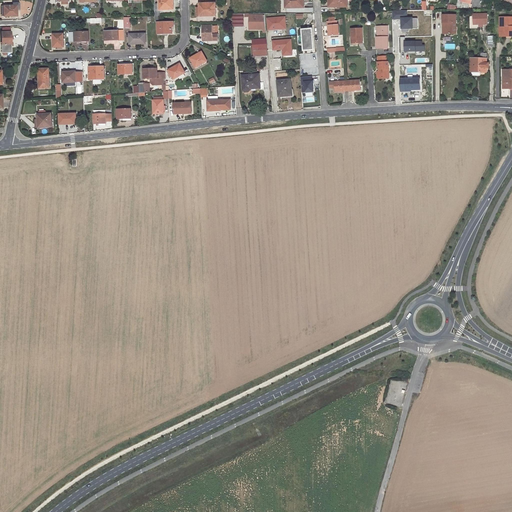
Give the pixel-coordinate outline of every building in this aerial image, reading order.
[(158,16),(158,12),(160,12),(160,10),(174,10),(173,0),(158,0),(159,3),(154,4),(155,16),(158,16)] [(304,0),(286,0),(286,8),(300,8),(299,4),(301,3),(305,3),(304,0)] [(19,1),(12,2),(12,5),(1,5),(2,16),(16,16),(16,10),(19,10),(19,1)] [(215,3),(197,4),(198,23),(216,22),(216,20),(215,3)] [(292,41),(291,25),(297,25),(295,13),(290,13),(273,13),(271,13),(264,13),(264,15),(265,25),(275,25),(276,42),(292,41)] [(488,13),(470,14),(470,28),(484,28),(484,25),(489,25),(488,13)] [(233,26),(244,26),(244,14),(233,14),(233,26)] [(264,15),(258,16),(258,19),(249,19),(249,29),(265,29),(265,25),(264,15)] [(456,15),(442,15),(442,23),(445,23),(445,34),(456,34),(456,15)] [(511,17),(500,18),(500,36),(511,36),(511,27),(511,17)] [(336,21),(327,22),(327,26),(329,26),(330,36),(339,35),(338,25),(337,25),(336,21)] [(174,22),(157,23),(158,34),(172,34),(172,27),(174,27),(174,22)] [(212,26),(202,26),(203,41),(208,41),(218,41),(218,35),(212,35),(212,26)] [(388,26),(378,27),(379,37),(377,37),(377,49),(388,48),(388,26)] [(362,28),(352,29),(352,37),(351,37),(351,45),(353,45),(353,43),(363,43),(362,28)] [(312,29),(302,30),(304,51),(314,50),(312,29)] [(10,31),(1,32),(2,52),(11,52),(11,39),(10,36),(10,31)] [(119,31),(105,31),(105,41),(119,40),(119,31)] [(88,32),(69,32),(69,42),(88,41),(88,32)] [(64,34),(53,34),(54,47),(64,47),(64,34)] [(146,34),(129,34),(130,44),(146,44),(146,34)] [(253,57),(268,56),(267,38),(252,39),(253,57)] [(202,52),(190,58),(196,68),(207,61),(202,52)] [(378,63),(378,68),(379,68),(379,71),(378,71),(378,73),(379,78),(379,79),(389,78),(388,62),(387,56),(378,56),(378,63)] [(471,58),(471,72),(472,72),(480,72),(486,72),(486,68),(487,63),(487,59),(471,58)] [(180,64),(169,70),(174,80),(185,73),(180,64)] [(132,65),(118,65),(119,75),(133,74),(132,65)] [(95,67),(89,67),(90,80),(104,79),(104,67),(95,67)] [(165,79),(165,74),(161,74),(161,75),(157,76),(157,73),(157,69),(149,69),(149,67),(143,67),(144,79),(151,79),(151,83),(154,85),(163,85),(163,79),(165,79)] [(49,69),(38,70),(39,88),(50,88),(49,69)] [(511,69),(503,70),(503,88),(511,88),(511,69)] [(76,72),(62,72),(63,83),(76,82),(76,72)] [(250,90),(250,89),(260,88),(259,75),(242,76),(243,90),(246,92),(249,92),(250,90)] [(301,77),(302,93),(315,92),(314,76),(301,77)] [(420,79),(401,79),(401,91),(411,91),(411,90),(420,90),(420,79)] [(291,80),(278,82),(279,97),(282,97),(282,98),(288,98),(288,96),(292,96),(291,80)] [(347,81),(330,82),(330,88),(335,88),(336,92),(348,91),(347,81)] [(360,81),(347,81),(348,91),(360,90),(360,81)] [(194,94),(201,94),(202,98),(208,97),(208,88),(193,89),(194,94)] [(158,100),(153,100),(153,114),(164,114),(164,112),(164,105),(163,100),(158,100)] [(230,100),(207,101),(208,112),(231,111),(230,100)] [(191,103),(174,104),(174,114),(192,114),(191,103)] [(131,109),(117,110),(117,119),(123,119),(131,119),(131,109)] [(53,127),(52,114),(47,114),(47,111),(46,111),(40,111),(39,112),(40,115),(38,115),(39,120),(36,120),(37,128),(53,127)] [(76,114),(59,114),(60,124),(76,124),(76,114)] [(106,115),(94,115),(94,124),(106,123),(106,115)]
